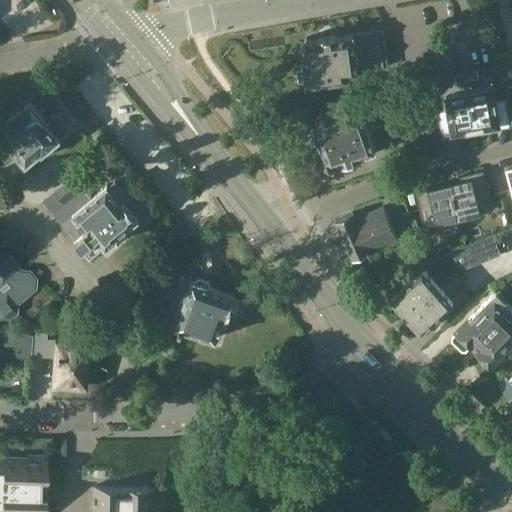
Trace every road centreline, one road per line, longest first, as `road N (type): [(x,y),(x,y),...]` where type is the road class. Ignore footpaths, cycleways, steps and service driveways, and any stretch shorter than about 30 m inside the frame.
road 1 (residential): [(269,230),(398,179),(511,151)]
road 2 (secondary): [(124,39),(269,230)]
road 3 (secondary): [(352,332),(511,484)]
road 4 (residential): [(115,419),(287,407),(325,393)]
road 5 (residential): [(124,39),(311,0)]
road 6 (residential): [(17,208),(118,327)]
road 7 (residential): [(367,511),(313,465),(325,393)]
road 8 (secondary): [(269,230),(352,332)]
road 9 (residential): [(0,63),(124,39)]
